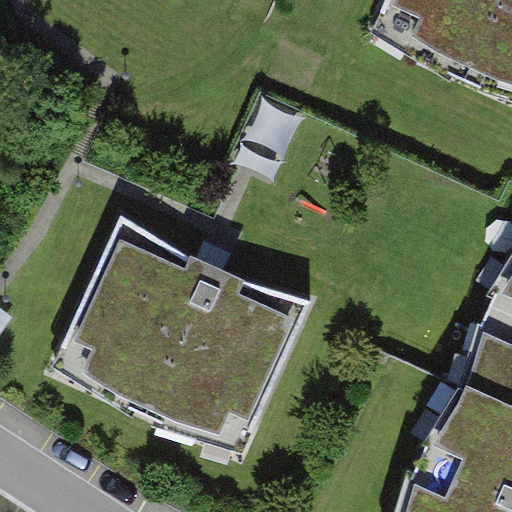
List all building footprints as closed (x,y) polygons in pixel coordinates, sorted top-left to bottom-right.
[(511,0),(382,0),(369,30),(447,76),(511,97),(511,0)] [(282,169),(305,112),(272,99),(257,135),(264,138),(256,159),(282,169)] [(195,266),(119,216),(51,367),(143,423),(249,454),(315,310),(250,291),(195,266)] [(511,240),(482,287),(449,375),(511,407),(511,240)] [(511,511),(511,407),(449,375),(402,459),(382,511),(511,511)]
